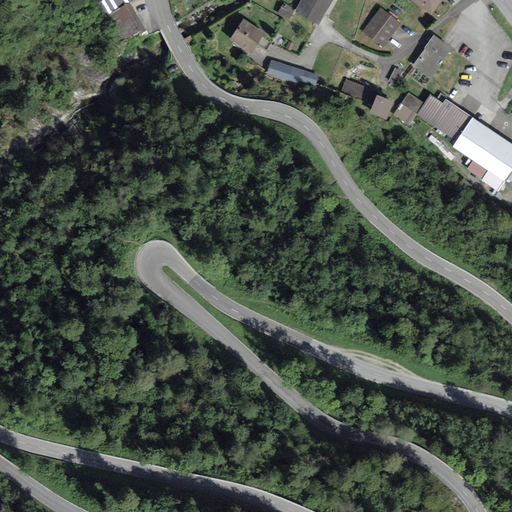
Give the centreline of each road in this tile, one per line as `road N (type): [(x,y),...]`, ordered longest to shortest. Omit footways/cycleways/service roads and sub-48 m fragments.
road 1 (tertiary): [(511,409),(335,356),(229,306),(167,252),(145,259),(147,275),(311,415),(435,465),(476,511)]
road 2 (tertiary): [(160,0),(177,45),(215,94),(294,118),(382,224),(511,314)]
road 3 (tertiary): [(297,511),(0,433)]
